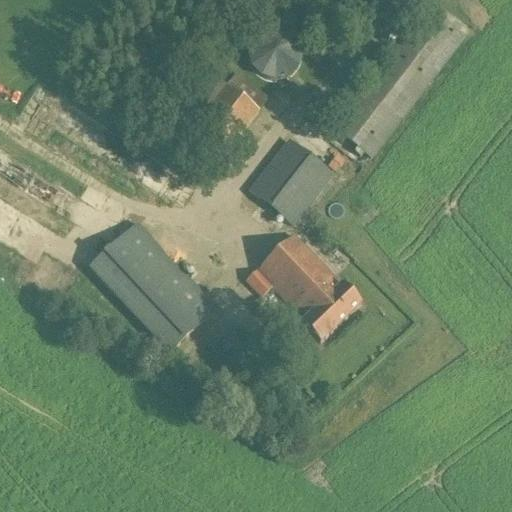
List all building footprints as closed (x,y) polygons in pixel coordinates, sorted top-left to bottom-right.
[(371,163),(465,40),(424,9),(330,132),(371,163)] [(249,53),(249,57),(249,61),(250,66),(252,70),(255,73),(258,76),(262,79),(266,81),(270,82),(274,82),(279,82),(283,81),(287,79),(291,76),(294,73),(296,69),(298,65),(299,61),(300,57),(299,52),(298,48),(297,44),(294,41),(291,38),(288,35),(284,33),(280,32),(276,31),(272,31),(268,32),(264,33),(260,35),(257,38),(254,41),(252,45),(250,49),(249,53)] [(268,101),(237,76),(225,91),(209,78),(172,125),(220,162),(268,101)] [(248,196),(291,230),(332,178),(289,144),(248,196)] [(195,205),(203,189),(186,180),(177,196),(195,205)] [(1,207),(0,208),(0,232),(7,238),(19,220),(1,207)] [(168,358),(215,313),(137,230),(89,274),(168,358)] [(55,247),(39,237),(27,255),(43,266),(55,247)] [(244,285),(261,301),(272,290),(304,323),(300,326),(320,347),(360,308),(340,287),(340,288),(292,239),(257,274),(256,273),(244,285)] [(252,372),(263,362),(248,346),(238,356),(252,372)]
